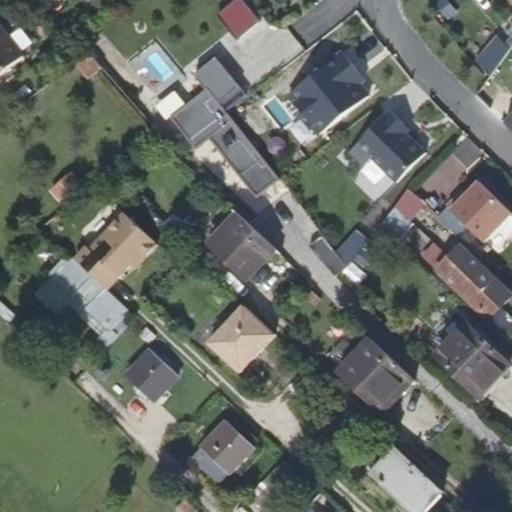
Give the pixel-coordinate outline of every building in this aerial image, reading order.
[(244,0),(235,0),(220,13),(239,36),(260,19),(244,0)] [(453,9),(445,0),(435,0),(430,4),(444,21),(453,14),(451,11),(453,9)] [(0,76),(26,56),(0,22),(0,76)] [(490,76),(508,50),(495,38),(478,61),(490,76)] [(91,51),(74,64),(88,80),(104,67),(91,51)] [(358,70),(344,52),(289,94),(320,134),(369,96),(359,83),(352,74),(358,70)] [(256,197),(279,179),(226,112),(218,102),(238,87),(216,59),(196,75),(208,90),(171,119),(196,151),(210,139),(256,197)] [(365,79),(358,70),(352,74),(359,83),(365,79)] [(246,97),(238,87),(218,102),(226,112),(246,97)] [(403,123),(390,110),(350,151),(364,165),(372,157),(397,182),(426,153),(406,133),(399,126),(403,123)] [(410,129),(403,123),(399,126),(406,133),(410,129)] [(448,206),(484,242),(498,227),(511,213),(480,182),(467,194),(463,199),(459,194),(448,206)] [(420,209),(424,204),(409,190),(396,208),(410,221),(420,209)] [(463,190),(459,194),(463,199),(467,194),(463,190)] [(431,210),(424,204),(420,209),(427,215),(431,210)] [(399,241),(413,224),(410,221),(396,208),(383,226),(399,241)] [(145,258),(159,244),(126,212),(90,249),(87,246),(76,258),(108,288),(131,265),(141,255),(145,258)] [(275,247),(237,212),(208,243),(246,278),(275,247)] [(511,231),(511,213),(498,227),(507,236),(511,231)] [(312,250),(339,279),(348,266),(325,237),(312,250)] [(437,271),(449,258),(434,244),(421,257),(437,271)] [(135,268),(145,258),(141,255),(131,265),(135,268)] [(511,295),(511,293),(475,259),(472,263),(466,257),(457,266),(501,308),(511,295)] [(501,308),(457,266),(447,278),(490,320),(501,308)] [(72,288),(58,275),(37,296),(56,313),(68,299),(65,296),(72,288)] [(110,329),(127,311),(102,287),(94,296),(101,303),(92,312),(110,329)] [(240,372),(276,335),(246,307),(210,344),(240,372)] [(415,378),(371,337),(335,374),(379,416),(415,378)] [(511,362),(488,339),(456,373),(497,412),(511,396),(511,362)] [(151,401),(177,374),(151,349),(125,376),(151,401)] [(501,416),(511,404),(511,396),(497,412),(501,416)] [(228,474),(254,446),(227,420),(201,448),(228,474)] [(423,511),(443,490),(397,447),(372,473),(412,511),(423,511)] [(262,508),(297,471),(284,459),(249,495),(262,508)] [(18,486),(8,497),(20,508),(30,496),(18,486)]
